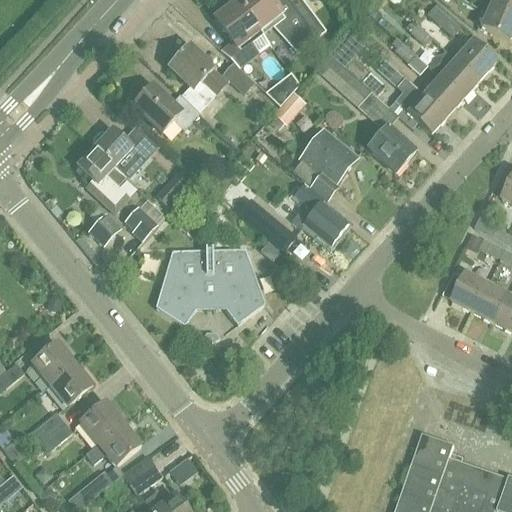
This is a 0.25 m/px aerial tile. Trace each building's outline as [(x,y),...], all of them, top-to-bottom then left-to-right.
[(244,0),(238,5),(263,38),(286,21),(269,0),(244,0)] [(298,0),(288,7),(297,18),(306,31),(317,24),(298,0)] [(511,0),(492,0),(489,8),(511,17),(511,0)] [(263,38),(238,5),(216,22),(238,51),(228,59),(224,54),(223,55),(240,71),(250,63),(244,54),(264,39),(263,38)] [(462,28),(452,19),(437,6),(427,17),(452,40),(462,28)] [(511,35),(511,17),(489,8),(479,31),(509,43),(511,35)] [(306,31),(297,18),(286,26),(304,49),(314,41),(306,31)] [(417,29),(414,31),(410,35),(425,49),(431,42),(417,29)] [(470,44),(454,62),(478,83),(494,65),(470,44)] [(419,78),(427,69),(415,59),(416,58),(401,46),(394,54),(408,67),(407,67),(419,78)] [(181,99),(195,112),(211,94),(216,99),(226,87),(212,74),(214,71),(189,48),(168,71),(190,90),(181,99)] [(322,78),(328,85),(357,110),(383,133),(367,151),(394,176),(414,155),(388,131),(398,120),(371,95),(355,81),(335,63),(328,56),(315,72),(322,78)] [(478,83),(454,62),(438,80),(462,101),(478,83)] [(398,89),(405,82),(405,81),(385,63),(378,72),(377,73),(397,91),(398,89)] [(255,88),(235,68),(225,79),(245,98),(255,88)] [(280,109),(293,95),(300,88),(290,77),(265,96),(280,109)] [(462,101),(438,80),(423,98),(447,119),(462,101)] [(447,119),(423,98),(410,87),(404,94),(417,105),(406,117),(430,138),(447,119)] [(195,112),(181,99),(180,98),(171,108),(151,89),(132,110),(162,136),(173,124),(183,133),(199,116),(195,112)] [(321,121),(313,113),(294,95),(274,116),(285,126),(296,113),(306,121),(306,120),(315,128),(321,121)] [(94,151),(114,170),(125,157),(135,166),(146,154),(133,143),(128,148),(111,132),(106,138),(101,136),(94,144),(96,148),(94,151)] [(336,192),(333,190),(357,159),(323,132),(298,162),(319,179),(309,191),(323,203),(326,204),(336,192)] [(114,170),(94,151),(76,170),(93,185),(87,191),(114,218),(129,202),(118,191),(126,182),(114,170)] [(275,179),(296,197),(293,199),(305,208),(292,226),(312,241),(315,238),(330,250),(348,228),(321,206),(323,203),(303,187),(282,171),(275,179)] [(511,207),(511,182),(502,202),(511,207)] [(157,229),(141,214),(138,211),(125,225),(134,234),(132,236),(142,245),(157,229)] [(507,248),(511,238),(491,227),(496,218),(486,213),(478,231),(487,235),(486,237),(507,248)] [(106,217),(97,226),(112,241),(121,232),(106,217)] [(295,238),(272,220),(258,237),(281,255),(295,238)] [(501,263),(507,253),(484,242),(484,243),(472,238),(466,251),(477,256),(479,252),(501,263)] [(260,254),(273,265),(279,259),(280,257),(278,256),(267,246),(260,254)] [(216,310),(223,310),(237,329),(265,308),(245,253),(213,254),(212,250),(205,250),(205,254),(172,255),(156,311),(185,330),(198,310),(205,310),(205,314),(216,314),(216,310)] [(511,255),(507,253),(501,263),(511,268),(511,255)] [(474,316),(489,288),(467,276),(452,305),(474,316)] [(510,299),(489,288),(474,316),(496,327),(510,299)] [(511,299),(510,299),(496,327),(511,335),(511,299)] [(220,342),(216,336),(206,336),(202,342),(211,348),(220,342)] [(50,389),(75,368),(57,346),(31,366),(50,389)] [(0,396),(24,377),(15,366),(0,379),(0,396)] [(75,368),(50,389),(68,410),(93,390),(75,368)] [(98,448),(123,427),(106,405),(80,426),(98,448)] [(40,446),(65,426),(56,416),(32,436),(40,446)] [(65,426),(40,446),(48,456),(72,436),(65,426)] [(123,427),(98,448),(86,458),(94,468),(106,458),(114,467),(116,470),(117,469),(141,449),(123,427)] [(511,511),(511,480),(509,480),(509,481),(450,461),(454,449),(421,438),(411,467),(396,511),(511,511)] [(148,459),(123,477),(122,477),(122,478),(129,488),(155,469),(148,459)] [(116,470),(114,467),(80,495),(89,505),(122,478),(122,477),(123,477),(117,469),(116,470)] [(163,480),(155,469),(129,488),(137,498),(163,480)] [(185,511),(175,498),(163,507),(155,496),(145,504),(150,511),(185,511)]
